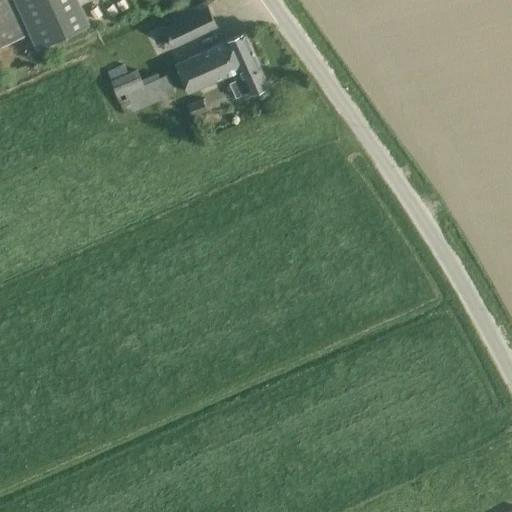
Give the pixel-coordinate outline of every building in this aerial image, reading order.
[(0,0),(0,46),(25,35),(27,34),(10,0),(0,0)] [(15,0),(38,49),(89,25),(77,0),(15,0)] [(176,23),(165,29),(173,47),(217,26),(205,1),(173,16),(176,23)] [(244,33),(226,41),(176,64),(189,91),(232,71),(235,78),(230,80),(238,99),(268,85),(244,33)] [(126,116),(176,94),(167,74),(159,77),(157,72),(142,79),(137,69),(127,73),(123,64),(107,72),(126,116)] [(202,100),(188,106),(192,116),(207,110),(202,100)]
